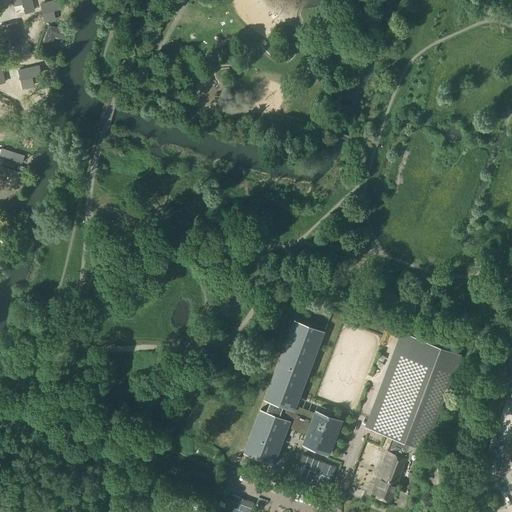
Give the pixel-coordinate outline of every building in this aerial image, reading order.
[(33,10),(30,0),(12,0),(13,5),(22,3),(23,4),(25,12),(33,10)] [(53,11),(54,9),(62,7),(60,0),(57,0),(40,4),(45,21),(55,19),(53,11)] [(20,42),(16,22),(0,26),(0,33),(1,36),(9,35),(11,36),(13,44),(20,42)] [(42,45),(50,48),(53,36),(65,39),(67,31),(47,26),(42,45)] [(38,64),(19,68),(22,86),(32,84),(30,74),(40,72),(38,64)] [(0,151),(0,155),(22,163),(24,155),(1,148),(0,151)] [(0,165),(0,182),(1,183),(4,175),(16,179),(18,172),(0,165)] [(330,454),(332,447),(343,419),(316,409),(315,412),(296,405),(325,330),(306,323),(307,321),(297,318),(296,320),(295,319),(265,399),(270,401),(267,411),(261,408),(245,449),(258,454),(257,456),(261,458),(274,463),(288,426),(307,433),(303,444),(330,454)] [(379,344),(385,346),(379,344),(384,331),(394,334),(384,331),(382,335),(379,344)] [(419,449),(425,451),(461,355),(402,333),(366,428),(375,432),(385,436),(392,439),(409,445),(419,449)] [(376,482),(375,484),(371,493),(377,495),(376,496),(390,501),(396,486),(400,487),(402,483),(398,482),(407,458),(404,457),(409,445),(392,439),(388,450),(387,450),(375,482),(376,482)] [(336,467),(303,454),(302,454),(294,477),(328,489),(336,467)] [(404,486),(411,489),(416,475),(409,472),(404,486)] [(250,511),(254,502),(232,494),(224,511),(250,511)]
